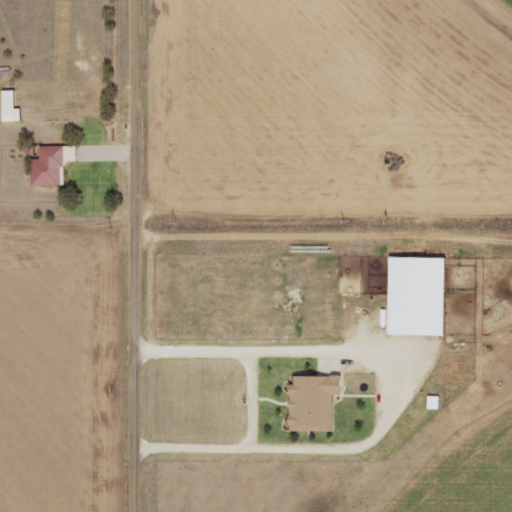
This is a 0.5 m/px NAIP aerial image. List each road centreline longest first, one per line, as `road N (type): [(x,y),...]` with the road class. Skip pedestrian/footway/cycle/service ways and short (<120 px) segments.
road 1 (tertiary): [(130,511),(130,0)]
road 2 (track): [(130,220),(0,220)]
